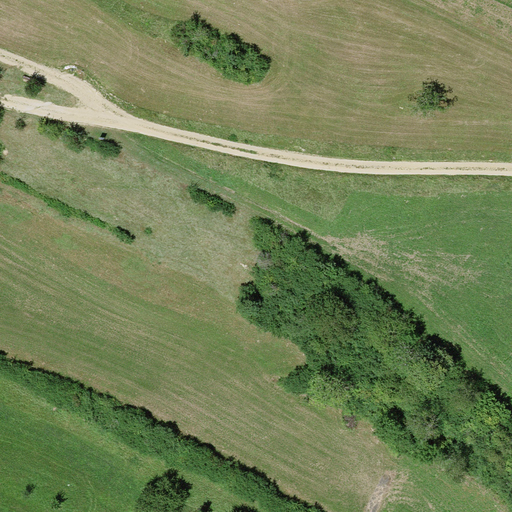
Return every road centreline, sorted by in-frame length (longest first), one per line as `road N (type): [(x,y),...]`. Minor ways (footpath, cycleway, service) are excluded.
road 1 (track): [(0,102),(355,170),(511,169)]
road 2 (track): [(338,254),(101,136),(70,84),(0,56)]
